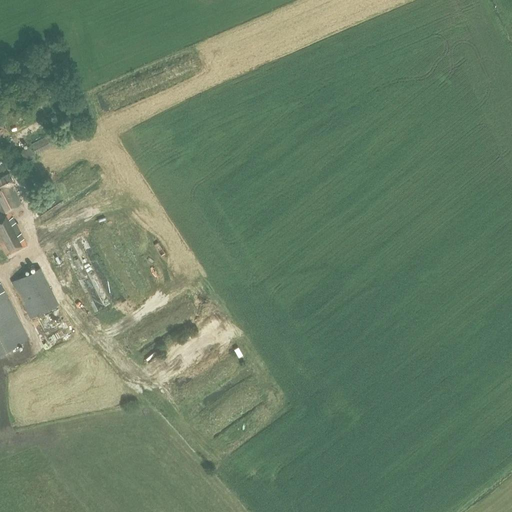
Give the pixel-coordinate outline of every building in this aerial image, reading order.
[(27,112),(49,102),(41,87),(20,98),(27,112)] [(0,120),(22,109),(14,94),(0,101),(0,120)] [(63,139),(59,130),(31,143),(36,153),(63,140),(63,139)] [(0,145),(0,151),(4,156),(16,145),(8,137),(0,145)] [(20,164),(35,158),(29,146),(15,153),(20,164)] [(7,169),(14,166),(9,157),(2,160),(7,169)] [(10,172),(0,176),(0,210),(1,213),(9,209),(22,203),(12,184),(15,183),(10,172)] [(67,192),(61,196),(65,202),(71,198),(67,192)] [(9,209),(1,213),(0,213),(0,243),(6,255),(27,245),(9,209)] [(88,273),(95,271),(90,256),(83,258),(88,273)] [(30,318),(59,303),(40,266),(11,281),(30,318)] [(0,352),(28,338),(0,282),(0,352)]
